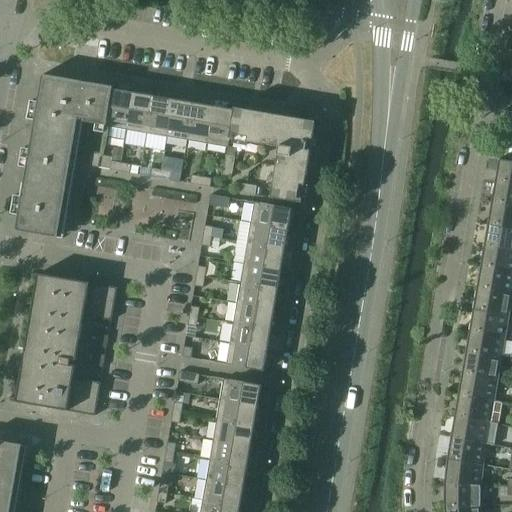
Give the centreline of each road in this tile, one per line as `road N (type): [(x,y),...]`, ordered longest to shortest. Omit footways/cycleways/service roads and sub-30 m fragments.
road 1 (residential): [(5,26),(77,40),(120,31),(272,56),(301,65),(328,95),(332,113),(270,511)]
road 2 (residential): [(0,247),(151,274),(158,287),(131,449),(0,425)]
road 3 (tertiary): [(326,511),(389,102)]
road 4 (residential): [(418,511),(425,385),(480,112)]
